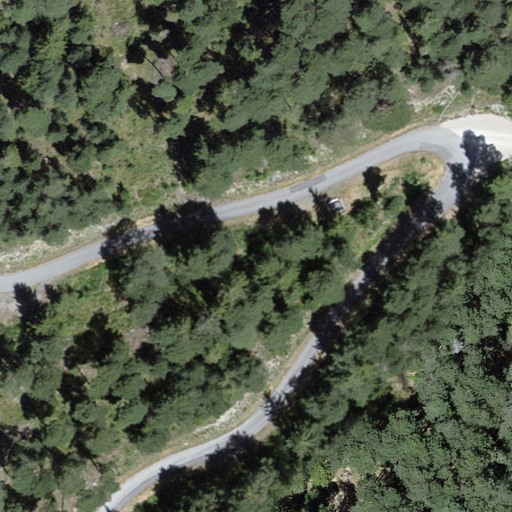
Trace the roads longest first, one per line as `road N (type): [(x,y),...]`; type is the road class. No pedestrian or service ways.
road 1 (track): [(122,511),(143,489),(246,434),(358,290),(444,209),(475,143)]
road 2 (track): [(475,143),(432,140),(103,254),(24,290),(0,285)]
